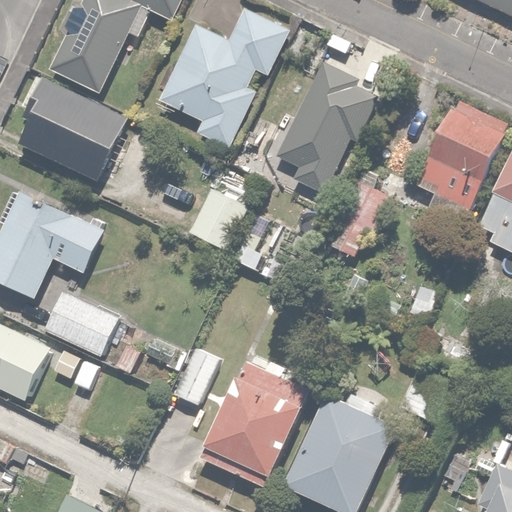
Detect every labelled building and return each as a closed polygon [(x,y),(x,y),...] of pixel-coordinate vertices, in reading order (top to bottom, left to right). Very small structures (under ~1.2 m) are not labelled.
[(188,0),(87,0),(55,64),(114,93),(157,7),(179,19),(188,0)] [(511,0),(472,0),(511,17),(511,0)] [(236,39),(202,22),(166,97),(209,118),(203,130),(240,148),(298,28),(252,6),(236,39)] [(371,81),(329,60),(284,153),(311,166),(306,176),(329,188),(356,133),(369,140),(387,103),(365,93),(371,81)] [(137,116),(46,71),(27,110),(39,116),(27,138),(106,178),(137,116)] [(465,109),(458,105),(423,184),(441,192),(433,212),(466,227),(511,122),(511,117),(469,98),(465,109)] [(497,237),(511,244),(511,164),(482,220),(501,230),(497,237)] [(400,199),(356,174),(322,233),(366,258),(400,199)] [(256,204),(216,185),(194,230),(235,249),(256,204)] [(112,227),(52,199),(50,203),(20,190),(6,219),(14,223),(0,252),(0,273),(45,295),(65,254),(93,267),(112,227)] [(67,288),(48,325),(107,354),(125,317),(67,288)] [(60,346),(4,318),(0,327),(0,380),(34,397),(60,346)] [(201,348),(180,389),(203,400),(223,359),(201,348)] [(320,390),(253,357),(206,453),(274,486),(320,390)] [(426,365),(407,405),(447,424),(466,383),(426,365)] [(365,511),(405,426),(334,393),(293,482),(359,511),(365,511)] [(511,511),(511,463),(504,460),(485,503),(493,507),(491,511),(511,511)]
